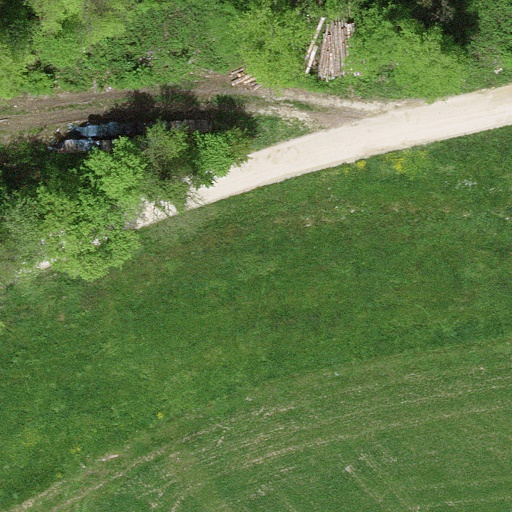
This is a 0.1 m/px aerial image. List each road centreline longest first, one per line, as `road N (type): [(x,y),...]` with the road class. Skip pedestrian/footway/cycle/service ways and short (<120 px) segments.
road 1 (track): [(511,98),(190,191),(0,272)]
road 2 (track): [(33,511),(155,441)]
